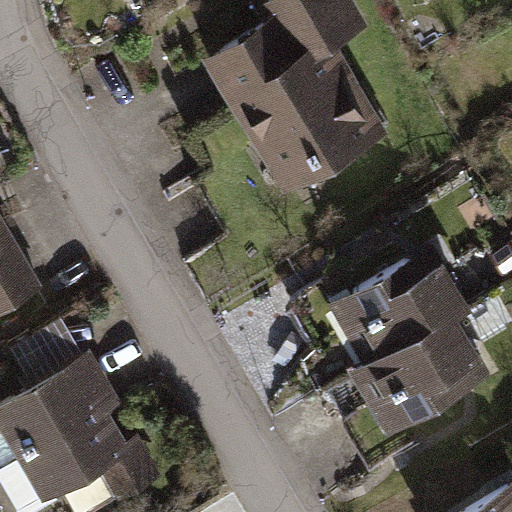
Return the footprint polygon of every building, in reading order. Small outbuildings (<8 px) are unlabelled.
[(268,0),(276,14),(214,50),(279,160),(311,141),(322,159),(380,126),(329,40),(363,20),(351,0),(268,0)] [(0,217),(0,302),(37,281),(0,217)] [(354,320),(374,356),(453,310),(465,303),(441,261),(421,273),(411,255),(354,287),(369,311),(354,320)] [(374,356),(360,364),(381,401),(398,391),(411,413),(487,370),(453,310),(374,356)] [(90,352),(0,402),(0,423),(18,456),(29,449),(50,487),(108,454),(126,486),(157,468),(139,437),(123,446),(101,407),(116,398),(90,352)]
